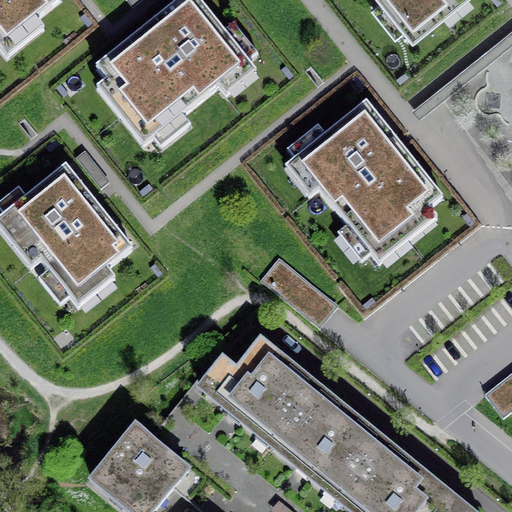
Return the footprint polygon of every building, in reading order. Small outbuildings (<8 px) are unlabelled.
[(59,0),(0,0),(0,50),(61,2),(59,0)] [(248,65),(196,0),(183,0),(154,24),(96,70),(153,141),(248,65)] [(380,0),(404,30),(441,0),(380,0)] [(400,147),(366,105),(295,162),(371,257),(442,200),(400,147)] [(95,205),(66,169),(4,217),(70,300),(132,251),(95,205)] [(294,376),(259,348),(235,377),(221,366),(195,397),(336,511),(461,511),(423,481),(364,433),(294,376)] [(511,412),(511,375),(485,397),(503,420),(511,412)] [(157,511),(188,476),(135,432),(88,488),(116,511),(157,511)]
